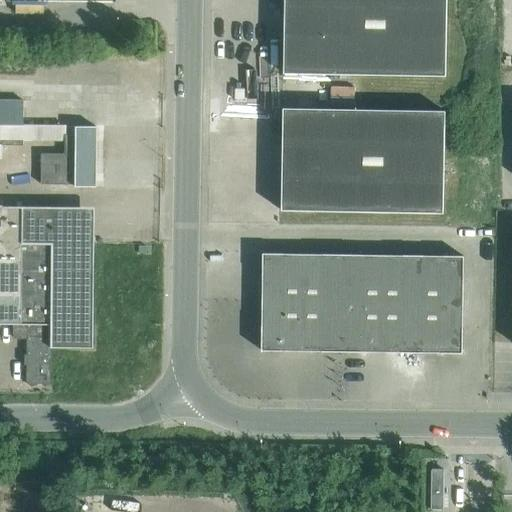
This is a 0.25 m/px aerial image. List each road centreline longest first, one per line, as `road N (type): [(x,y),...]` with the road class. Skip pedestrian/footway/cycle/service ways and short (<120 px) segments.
road 1 (unclassified): [(192,387),(177,316),(191,0)]
road 2 (unclassified): [(192,387),(218,412),(257,422),(511,425)]
road 3 (unclassified): [(0,418),(116,416),(192,387)]
road 4 (unknown): [(511,82),(505,93),(505,189),(511,198)]
